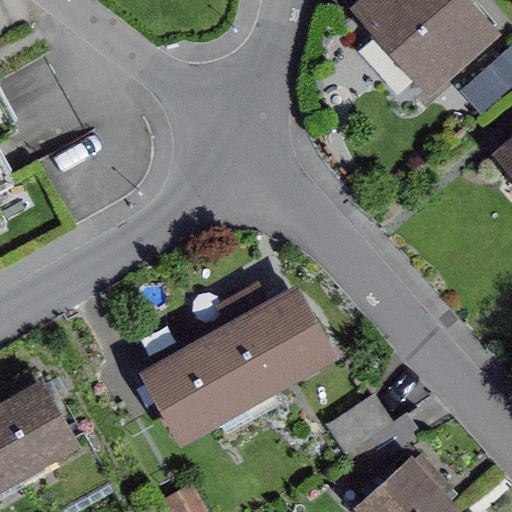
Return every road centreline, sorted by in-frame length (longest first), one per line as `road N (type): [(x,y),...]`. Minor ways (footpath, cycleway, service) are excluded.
road 1 (residential): [(250,155),(511,446)]
road 2 (residential): [(0,321),(162,233),(250,155)]
road 3 (residential): [(68,0),(167,75),(250,155)]
road 4 (residential): [(250,155),(287,0)]
